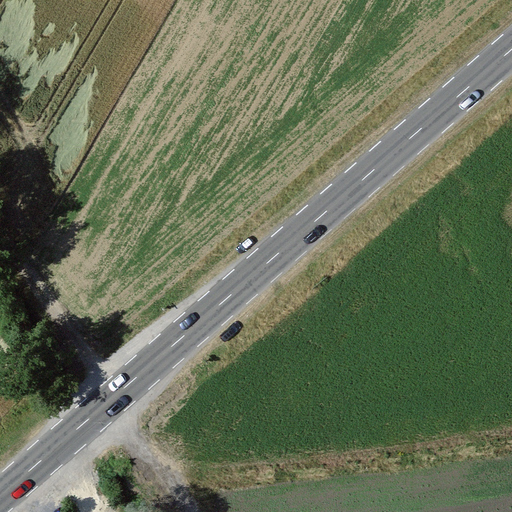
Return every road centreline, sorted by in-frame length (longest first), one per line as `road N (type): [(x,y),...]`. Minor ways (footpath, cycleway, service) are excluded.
road 1 (primary): [(0,498),(511,49)]
road 2 (track): [(105,403),(144,458),(174,476),(361,463),(511,441)]
road 3 (track): [(105,403),(98,371),(0,228)]
